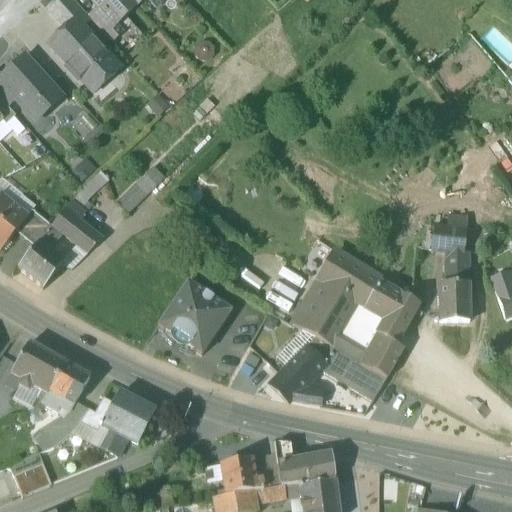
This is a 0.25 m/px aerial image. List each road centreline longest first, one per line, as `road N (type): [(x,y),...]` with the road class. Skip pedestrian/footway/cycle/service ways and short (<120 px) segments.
road 1 (tertiary): [(511,489),(227,421)]
road 2 (tertiary): [(227,421),(89,357),(0,300)]
road 3 (residential): [(227,421),(24,511)]
